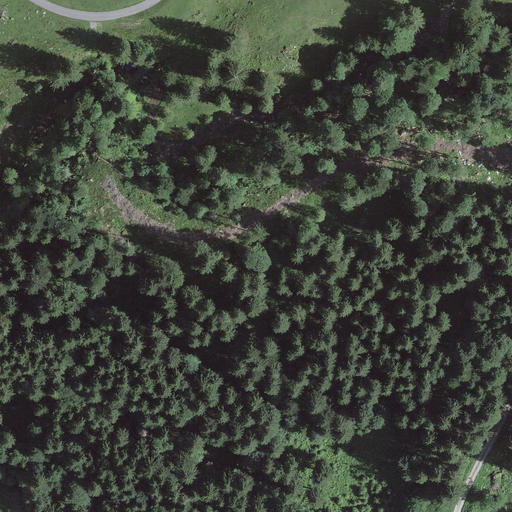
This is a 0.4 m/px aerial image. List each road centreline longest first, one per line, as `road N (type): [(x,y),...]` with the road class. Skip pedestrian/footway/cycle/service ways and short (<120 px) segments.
road 1 (track): [(511,397),(454,511)]
road 2 (track): [(154,0),(100,16),(36,0)]
